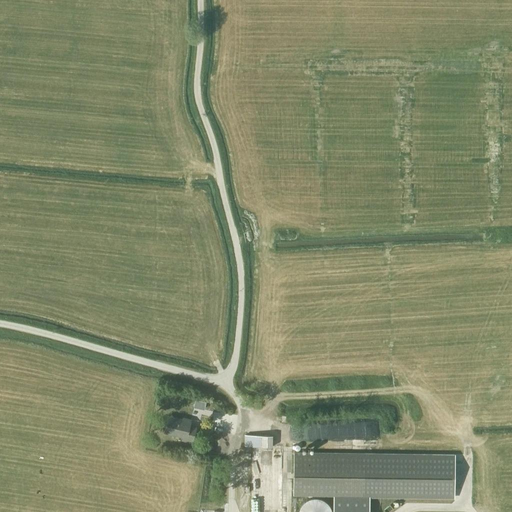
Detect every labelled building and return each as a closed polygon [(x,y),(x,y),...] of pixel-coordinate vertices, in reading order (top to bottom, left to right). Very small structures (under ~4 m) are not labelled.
[(182,419),(168,415),(164,433),(182,437),(182,441),(192,443),(196,427),(190,425),(191,419),(182,417),(182,419)] [(369,434),(383,433),(382,420),(369,421),(369,434)] [(245,435),(244,446),(273,446),(273,435),(262,435),(245,435)] [(455,456),(365,453),(294,451),(293,494),(333,495),(332,511),(369,511),(370,496),(454,499),(455,456)] [(300,508),(298,511),(332,511),(331,508),(329,504),(328,502),(324,500),(322,499),(318,497),(316,497),(314,497),(310,498),(307,499),(304,501),(302,504),(300,508)]
